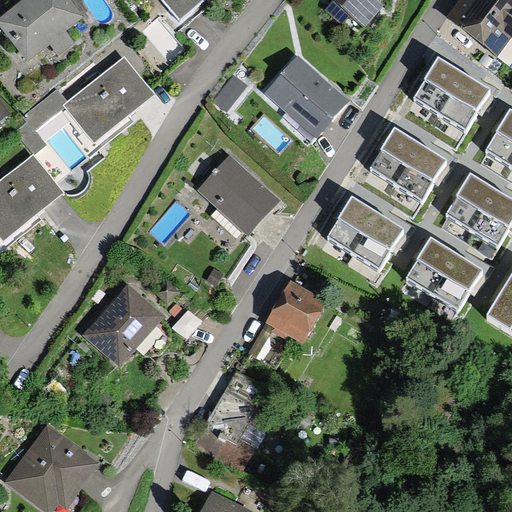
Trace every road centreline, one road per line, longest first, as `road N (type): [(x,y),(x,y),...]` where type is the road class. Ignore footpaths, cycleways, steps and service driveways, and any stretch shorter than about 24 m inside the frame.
road 1 (residential): [(442,0),(184,401),(171,435)]
road 2 (residential): [(258,0),(206,63),(5,389)]
